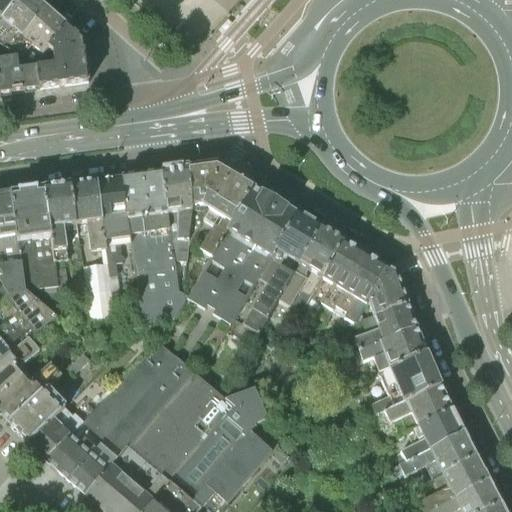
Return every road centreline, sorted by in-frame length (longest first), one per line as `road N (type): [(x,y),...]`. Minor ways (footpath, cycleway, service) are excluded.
road 1 (residential): [(145,155),(232,150),(408,253),(427,296)]
road 2 (residential): [(427,296),(511,482)]
road 3 (secondary): [(320,57),(281,79),(204,101),(179,121)]
road 4 (secondary): [(448,287),(511,428)]
road 5 (residential): [(0,175),(145,155)]
road 6 (secondary): [(0,146),(142,127)]
road 7 (secondary): [(179,121),(319,124)]
road 8 (residential): [(138,96),(0,114)]
